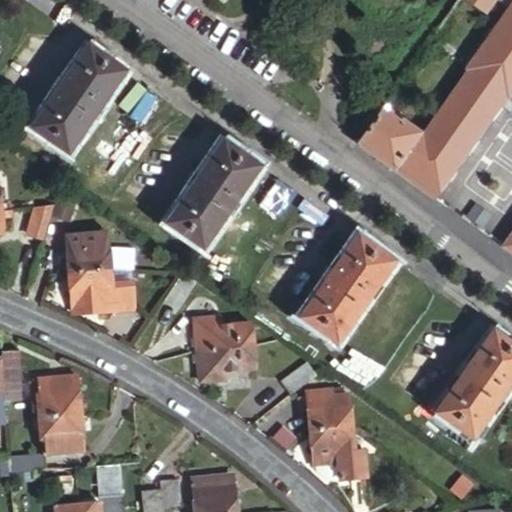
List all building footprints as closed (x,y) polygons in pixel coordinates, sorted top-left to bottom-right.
[(366,130),(357,143),(435,199),(507,97),(510,99),(511,96),(511,0),(462,0),(483,15),(493,0),(511,0),(511,4),(466,70),(469,73),(425,137),(383,107),(366,130)] [(125,71),(88,45),(28,127),(66,153),(125,71)] [(360,126),(366,130),(383,107),(377,103),(360,126)] [(259,165),(222,139),(164,221),(201,246),(259,165)] [(53,209),(33,207),(29,240),(49,242),(53,209)] [(107,230),(92,231),(93,238),(108,238),(107,230)] [(65,232),(66,270),(109,267),(108,238),(93,238),(92,231),(65,232)] [(393,259),(357,234),(299,315),(336,340),(393,259)] [(109,267),(66,270),(68,307),(69,307),(97,306),(97,318),(127,317),(124,277),(109,277),(109,267)] [(194,284),(180,275),(164,297),(178,306),(194,284)] [(97,306),(69,307),(70,319),(97,318),(97,306)] [(195,322),(197,352),(255,347),(253,326),(221,327),(220,319),(195,322)] [(511,377),(511,343),(491,329),(434,409),(471,435),(511,377)] [(255,347),(197,352),(201,385),(226,382),(225,375),(257,372),(255,347)] [(22,350),(4,351),(7,391),(7,400),(26,399),(22,350)] [(290,397),(315,379),(305,365),(281,383),(290,397)] [(42,398),(44,420),(87,417),(84,379),(36,383),(37,398),(42,398)] [(304,390),(307,428),(349,424),(345,394),(332,394),(332,388),(304,390)] [(87,417),(44,420),(46,441),(49,441),(51,456),(52,456),(90,453),(87,417)] [(349,424),(307,428),(311,466),(336,463),(339,462),(339,456),(352,455),(351,448),(349,424)] [(339,462),(336,463),(337,479),(365,476),(362,447),(351,448),(352,455),(339,456),(339,462)] [(51,456),(12,460),(13,475),(53,471),(52,456),(51,456)] [(194,511),(238,511),(235,478),(196,481),(197,495),(193,496),(194,511)] [(163,492),(143,494),(144,511),(180,511),(182,511),(179,480),(162,481),(163,492)]
